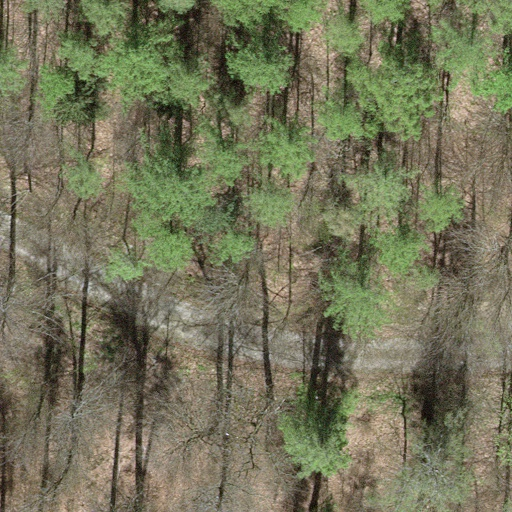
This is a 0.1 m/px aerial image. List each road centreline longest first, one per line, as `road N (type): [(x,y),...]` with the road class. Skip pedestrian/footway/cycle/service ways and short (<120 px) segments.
road 1 (track): [(511,355),(380,360),(272,350),(169,322),(0,232)]
road 2 (track): [(171,0),(346,106),(439,139),(511,152)]
